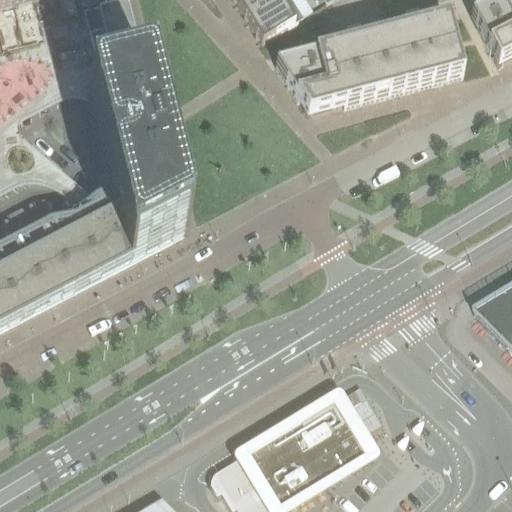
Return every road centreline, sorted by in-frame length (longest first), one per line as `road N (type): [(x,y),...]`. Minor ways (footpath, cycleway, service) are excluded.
road 1 (tertiary): [(361,295),(4,511)]
road 2 (tertiary): [(56,511),(355,328)]
road 3 (residential): [(0,366),(299,208)]
road 4 (residential): [(299,208),(511,94)]
road 5 (unclassified): [(355,328),(479,444),(511,457)]
road 6 (unclassified): [(511,447),(389,307)]
road 7 (tertiary): [(511,203),(361,295)]
road 8 (tertiary): [(389,307),(511,233)]
